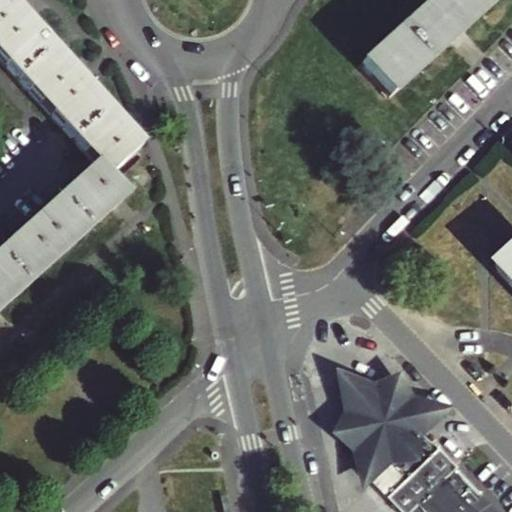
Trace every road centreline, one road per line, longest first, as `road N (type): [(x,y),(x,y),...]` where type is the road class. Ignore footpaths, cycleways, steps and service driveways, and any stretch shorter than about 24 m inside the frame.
road 1 (secondary): [(165,52),(188,102),(235,368)]
road 2 (secondary): [(264,316),(231,144),(234,50)]
road 3 (residential): [(343,272),(511,94)]
road 4 (residential): [(343,272),(511,447)]
road 5 (residential): [(73,511),(235,368)]
road 6 (secondary): [(307,511),(264,316)]
road 7 (secondary): [(235,368),(265,511)]
